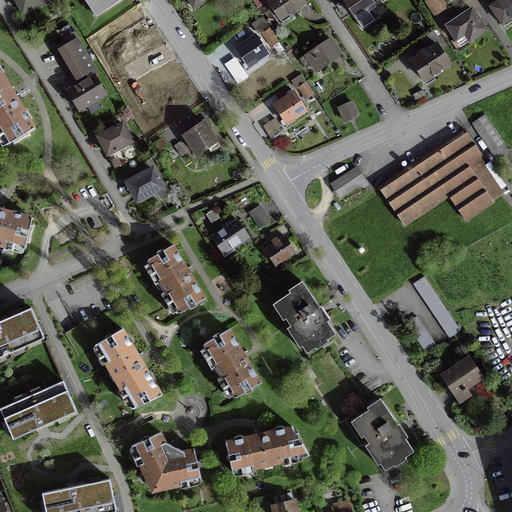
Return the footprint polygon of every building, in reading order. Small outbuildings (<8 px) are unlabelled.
[(14,0),(18,6),(18,7),(20,11),(22,14),(50,0),(14,0)] [(82,0),(90,10),(93,8),(98,16),(96,17),(96,18),(122,0),(82,0)] [(288,15),(296,10),(297,12),(305,6),(303,4),(304,4),(301,0),(273,0),(269,3),(282,23),(290,18),(288,15)] [(370,0),(346,0),(343,2),(353,17),(365,9),(367,13),(375,8),(376,7),(370,0)] [(434,16),(446,7),(441,0),(430,0),(425,3),(434,16)] [(511,0),(501,0),(500,1),(490,8),(501,24),(509,19),(510,20),(511,18),(511,0)] [(485,31),(471,10),(464,15),(446,27),(455,39),(451,42),(457,52),(470,44),(469,42),(485,31)] [(259,35),(269,28),(262,17),(252,24),(259,35)] [(269,30),(262,34),(270,47),(278,42),(269,30)] [(67,92),(68,94),(78,111),(105,95),(94,77),(97,76),(76,41),(78,39),(74,31),(68,34),(73,42),(60,50),(80,85),(67,92)] [(441,44),(433,32),(419,41),(425,51),(422,53),(419,55),(420,56),(411,62),(424,82),(425,81),(424,80),(431,75),(432,76),(449,65),(437,47),(441,44)] [(257,63),(268,55),(255,35),(249,40),(248,39),(243,42),(243,43),(235,49),(245,63),(242,65),(242,66),(245,71),(247,71),(257,64),(257,63)] [(317,72),(340,57),(340,56),(329,39),(299,60),(304,66),(310,62),(317,72)] [(26,112),(23,113),(22,111),(21,111),(22,112),(14,117),(3,99),(0,94),(0,76),(1,77),(0,74),(2,73),(0,68),(0,130),(2,134),(0,135),(0,140),(3,145),(5,144),(6,146),(12,142),(14,145),(20,140),(28,136),(27,133),(33,130),(28,121),(30,119),(26,112)] [(306,83),(301,75),(291,81),(297,89),(298,89),(305,99),(312,94),(305,84),(306,83)] [(18,94),(21,98),(30,93),(27,88),(18,94)] [(422,91),(413,95),(415,101),(425,96),(422,91)] [(295,120),(306,112),(293,92),(287,96),(286,95),(281,99),(281,100),(273,105),(285,123),(293,118),(295,120)] [(338,108),(345,122),(357,117),(351,103),(338,108)] [(511,176),(500,158),(509,152),(485,116),(472,125),(511,184),(511,176)] [(270,139),(282,131),(274,119),(262,127),(270,139)] [(210,153),(219,147),(203,123),(183,136),(196,156),(207,148),(210,153)] [(114,168),(127,161),(120,148),(131,142),(122,124),(97,137),(114,168)] [(482,156),(465,130),(378,188),(403,226),(448,196),(465,221),(492,203),(491,201),(501,194),(478,159),(482,156)] [(150,147),(154,153),(165,146),(161,139),(150,147)] [(181,157),(186,153),(179,143),(173,146),(181,157)] [(364,181),(356,169),(331,185),(339,198),(364,181)] [(161,188),(152,170),(127,183),(136,201),(161,188)] [(259,229),(270,222),(260,206),(249,214),(259,229)] [(13,212),(13,214),(10,214),(9,215),(11,215),(9,224),(0,221),(0,246),(4,247),(5,242),(13,244),(11,249),(21,251),(22,249),(24,250),(25,243),(28,244),(30,234),(33,227),(30,226),(31,219),(21,217),(22,214),(13,212)] [(222,254),(248,237),(237,221),(229,226),(227,223),(222,227),(223,230),(211,238),(222,254)] [(273,245),(264,251),(275,266),(295,253),(284,237),(279,241),(276,238),(271,242),(273,245)] [(204,299),(200,292),(195,283),(189,287),(187,284),(183,286),(180,278),(174,270),(177,268),(175,265),(181,261),(172,246),(163,251),(162,250),(159,251),(156,253),(156,255),(147,260),(153,270),(150,271),(157,284),(160,282),(170,298),(167,300),(171,307),(174,305),(179,314),(188,308),(189,310),(193,309),(196,306),(195,305),(204,299)] [(413,285),(449,338),(459,331),(424,278),(413,285)] [(320,312),(318,309),(319,309),(303,284),(274,304),(290,327),(289,328),(306,354),(315,348),(316,350),(328,342),(326,340),(335,335),(322,316),(320,312)] [(0,356),(45,337),(31,306),(0,319),(0,356)] [(436,347),(416,317),(406,324),(425,354),(436,347)] [(147,372),(146,370),(136,376),(130,364),(122,354),(133,348),(132,346),(132,342),(131,340),(129,337),(125,336),(122,329),(94,346),(97,351),(94,353),(98,359),(104,356),(127,394),(121,398),(125,405),(128,403),(132,409),(161,396),(155,385),(155,381),(153,377),(151,374),(147,372)] [(251,389),(260,383),(251,368),(245,371),(243,368),(239,370),(236,362),(230,355),(234,353),(232,349),(238,346),(228,330),(219,335),(218,334),(214,335),(212,338),(212,339),(203,345),(209,354),(206,356),(213,368),(216,366),(222,376),(226,382),(223,384),(227,391),(230,389),(235,398),(244,393),(245,394),(249,393),(252,390),(251,389)] [(455,368),(442,377),(459,402),(469,395),(465,388),(482,377),(469,358),(461,364),(460,363),(459,363),(457,364),(455,366),(454,367),(455,368)] [(486,364),(482,366),(488,375),(491,372),(486,364)] [(40,426),(76,411),(63,380),(0,407),(13,438),(40,426)] [(398,429),(396,426),(397,426),(381,401),(352,420),(368,444),(367,444),(384,471),(393,465),(394,467),(406,459),(404,457),(413,452),(401,433),(398,429)] [(273,431),(271,432),(274,443),(267,444),(260,445),(248,449),(246,438),(244,438),(242,437),(239,436),(235,437),(232,441),(225,442),(232,473),(238,472),(239,476),(246,474),(245,467),(288,457),(290,464),(297,462),(297,459),(308,456),(301,444),(300,445),(297,433),(295,434),(291,427),(285,429),(282,427),(278,427),(275,429),(273,431)] [(194,450),(183,452),(176,449),(170,463),(167,462),(164,460),(171,446),(164,443),(160,433),(131,447),(133,452),(130,454),(133,460),(140,457),(143,463),(139,465),(140,466),(141,465),(145,473),(147,473),(149,479),(148,480),(152,488),(154,487),(155,490),(180,484),(180,485),(181,485),(180,482),(187,480),(188,487),(196,486),(195,482),(201,481),(194,450)] [(43,492),(46,511),(110,511),(116,511),(109,478),(71,486),(43,492)] [(330,493),(330,492),(334,491),(331,480),(319,483),(322,495),(330,493)] [(292,501),(290,493),(273,497),(275,505),(270,506),(271,511),(295,511),(293,501),(292,501)] [(349,511),(347,502),(331,506),(333,511),(349,511)]
